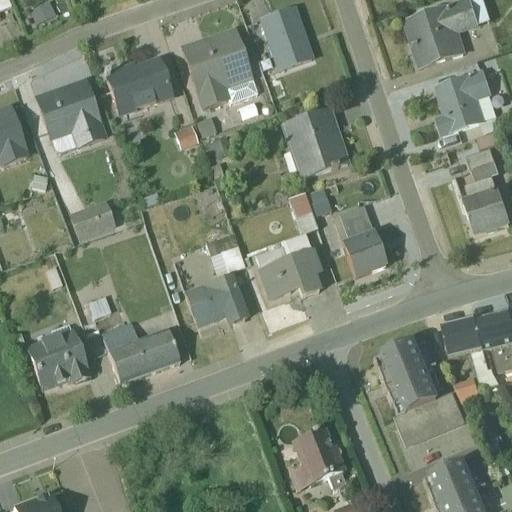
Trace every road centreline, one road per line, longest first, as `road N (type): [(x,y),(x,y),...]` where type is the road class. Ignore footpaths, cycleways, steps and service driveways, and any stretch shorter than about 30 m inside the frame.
road 1 (residential): [(0,466),(327,341)]
road 2 (residential): [(341,0),(439,295)]
road 3 (residential): [(0,72),(186,0)]
road 4 (residential): [(390,511),(327,341)]
road 5 (residential): [(327,341),(439,295)]
